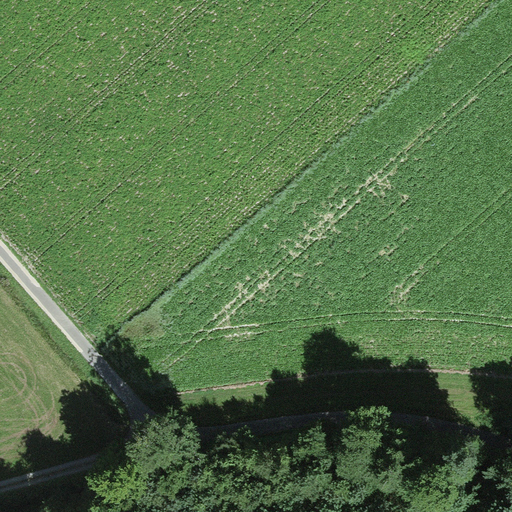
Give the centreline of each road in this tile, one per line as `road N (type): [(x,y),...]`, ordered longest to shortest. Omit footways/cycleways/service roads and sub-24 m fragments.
road 1 (track): [(155,438),(378,413),(511,426)]
road 2 (track): [(0,485),(155,438)]
